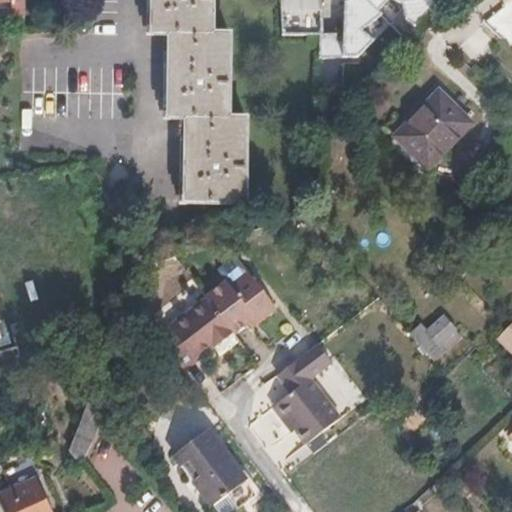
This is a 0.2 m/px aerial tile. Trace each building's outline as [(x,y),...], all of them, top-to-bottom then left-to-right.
[(26,20),(26,0),(0,0),(0,3),(17,4),(16,19),(26,20)] [(212,36),(212,0),(152,0),(153,36),(171,37),(171,120),(190,120),(189,206),(249,207),(249,121),(231,120),(230,36),(212,36)] [(426,168),(472,124),(440,91),(395,135),(426,168)] [(227,282),(246,268),(234,252),(215,266),(227,282)] [(232,332),(245,322),(249,327),(275,307),(246,268),(227,282),(224,278),(203,294),(204,296),(231,331),(232,332)] [(182,368),(213,345),(231,331),(204,296),(169,323),(167,320),(153,330),(182,368)] [(422,323),(411,334),(436,362),(465,335),(444,315),(427,331),(422,323)] [(511,323),(502,333),(511,344),(511,323)] [(338,414),(308,375),(273,401),(302,441),(338,414)] [(64,454),(83,462),(96,428),(77,420),(64,454)] [(244,472),(208,430),(177,456),(214,498),(244,472)] [(45,511),(34,484),(0,496),(0,501),(4,511),(45,511)]
